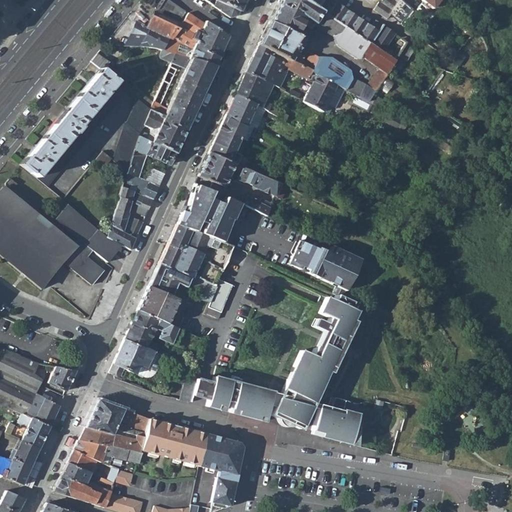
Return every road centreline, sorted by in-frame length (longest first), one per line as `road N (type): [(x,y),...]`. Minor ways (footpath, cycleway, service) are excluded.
road 1 (residential): [(261,0),(102,342)]
road 2 (residential): [(464,511),(466,496),(440,482),(266,454),(252,444)]
road 3 (residential): [(252,444),(231,426),(85,380)]
road 4 (secondary): [(0,127),(102,0)]
road 5 (residential): [(35,492),(85,380)]
